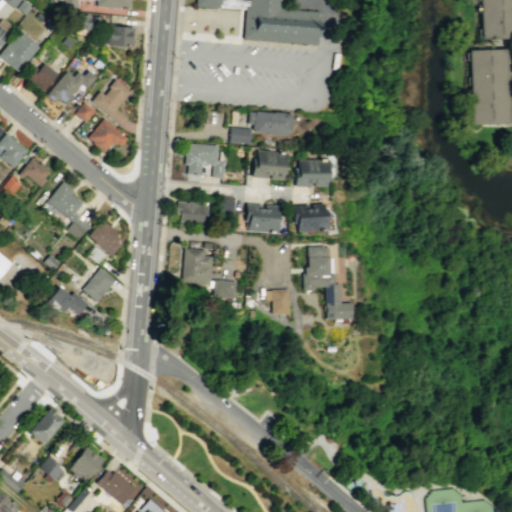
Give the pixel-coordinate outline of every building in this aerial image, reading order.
[(0,0),(11,8),(16,0),(0,0)] [(58,0),(58,9),(75,10),(75,0),(93,0),(94,6),(127,8),(127,0),(58,0)] [(277,0),(277,9),(316,12),(314,43),(240,38),(242,8),(194,5),(194,0),(277,0)] [(477,0),(511,0),(511,37),(479,39),(477,0)] [(70,28),(86,29),(87,15),(71,14),(70,28)] [(131,26),(104,25),(103,45),(130,46),(131,26)] [(0,48),(0,58),(14,71),(36,47),(17,30),(0,48)] [(469,125),(507,124),(504,49),(466,50),(469,125)] [(54,74),(39,60),(23,77),(39,91),(54,74)] [(42,94),(51,102),(55,98),(61,103),(79,84),(83,87),(93,77),(82,67),(72,78),(63,70),(42,94)] [(113,109),(127,90),(112,78),(101,93),(96,89),(87,101),(118,125),(124,117),(113,109)] [(91,109),(80,102),(72,113),(82,121),(91,109)] [(245,111),(244,123),(249,124),(248,128),(250,128),(249,132),(284,135),(284,130),(287,130),(288,114),(280,113),(280,112),(270,111),(270,112),(252,110),(252,111),(245,111)] [(102,152),(109,141),(117,146),(124,136),(98,118),(83,139),(102,152)] [(247,128),(226,126),(225,141),(246,143),(247,128)] [(0,159),(10,167),(24,149),(1,132),(0,134),(0,159)] [(185,151),(182,151),(181,164),(183,164),(183,174),(197,175),(198,162),(210,163),(209,176),(219,177),(220,160),(213,160),(214,145),(186,142),(185,151)] [(254,149),(253,158),(249,158),(248,176),(264,177),(264,174),(267,174),(267,178),(279,179),(280,173),(281,173),(282,160),(283,161),(284,152),(254,149)] [(17,171),(35,186),(47,172),(29,157),(17,171)] [(295,158),(295,167),(291,167),(291,185),(308,185),(308,182),(310,182),(310,186),(323,186),(323,179),(324,179),(324,167),(325,167),(325,158),(295,158)] [(86,224),(70,212),(79,201),(68,193),(70,189),(59,180),(42,201),(68,221),(62,229),(75,239),(86,224)] [(230,199),(215,198),(214,211),(230,212),(230,199)] [(173,200),(172,213),(177,214),(176,221),(202,224),(203,205),(196,204),(196,202),(173,200)] [(295,231),(294,222),(290,223),(289,205),(305,203),(305,207),(308,206),(308,203),(320,202),(321,208),(322,208),(323,220),(324,220),(325,229),(295,231)] [(242,203),(240,220),(244,221),(244,222),(242,223),(242,227),(243,228),(243,230),(274,232),(274,223),(273,223),(274,212),(273,211),(273,205),(261,204),(261,208),(258,208),(258,204),(242,203)] [(84,236),(108,255),(117,244),(112,239),(116,234),(97,219),(84,236)] [(304,245),(304,266),(301,266),(301,273),(298,273),(299,289),(311,289),(311,286),(322,285),(323,317),(347,317),(347,302),(336,303),(335,283),(331,284),(330,274),(326,274),(325,246),(320,246),(320,245),(304,245)] [(180,247),(178,281),(206,283),(208,255),(200,255),(201,248),(180,247)] [(96,302),(111,277),(94,267),(79,292),(96,302)] [(232,280),(210,279),(209,296),(231,298),(232,280)] [(74,315),(84,303),(69,290),(65,294),(54,285),(42,301),(57,314),(63,306),(74,315)] [(268,289),(261,290),(262,299),(268,299),(268,314),(286,313),(285,288),(268,288),(268,289)] [(233,393),(241,390),(237,380),(229,383),(233,393)] [(25,430),(40,443),(59,419),(52,413),(53,412),(46,406),(45,408),(44,407),(25,430)] [(82,446),(98,459),(81,481),(75,476),(73,478),(67,473),(69,471),(64,468),(82,446)] [(45,454),(34,468),(42,474),(40,477),(46,482),(49,479),(50,480),(59,469),(56,466),(57,464),(45,454)] [(0,469),(0,480),(13,492),(22,482),(16,476),(13,480),(0,469)] [(131,487),(118,504),(92,482),(103,469),(108,473),(110,470),(131,487)] [(61,489),(69,496),(60,508),(51,501),(61,489)] [(0,494),(0,511),(8,511),(16,504),(9,498),(6,502),(3,499),(4,498),(0,494)] [(133,511),(145,498),(160,511),(133,511)]
